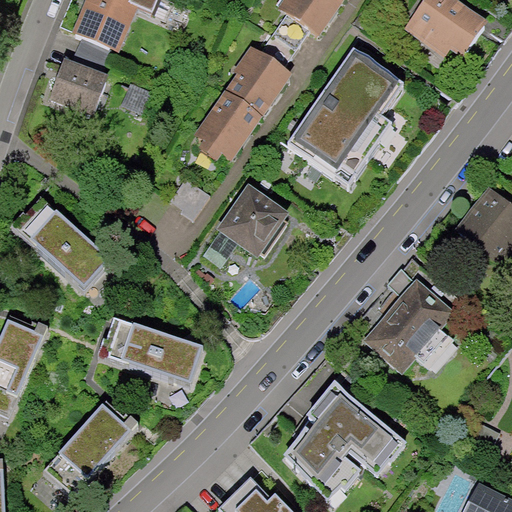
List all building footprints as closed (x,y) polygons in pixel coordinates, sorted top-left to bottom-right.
[(158,0),(87,0),(71,40),(116,59),(134,13),(151,20),(158,0)] [(250,51),(187,141),(231,172),(294,81),(284,74),(308,41),(320,50),(354,0),(286,0),(278,12),(288,19),(260,58),(250,51)] [(423,0),(403,28),(444,59),(450,51),(463,61),(489,26),(453,0),(423,0)] [(107,60),(82,51),(75,70),(64,66),(49,108),(92,123),(106,84),(99,82),(107,60)] [(402,91),(353,58),(288,150),(351,193),(393,134),(382,126),(402,91)] [(165,102),(131,89),(122,111),(156,125),(165,102)] [(208,198),(186,184),(172,207),(183,213),(180,218),(191,225),(208,198)] [(247,195),(219,235),(220,239),(207,258),(224,271),(239,250),(260,264),(289,224),(247,195)] [(511,244),(511,215),(488,195),(454,235),(492,268),(511,244)] [(39,203),(10,234),(82,303),(112,272),(39,203)] [(415,286),(361,346),(401,382),(416,365),(430,378),(455,350),(437,334),(451,318),(415,286)] [(204,354),(112,325),(100,363),(191,392),(204,354)] [(44,348),(6,331),(0,344),(0,439),(3,441),(44,348)] [(409,454),(331,390),(283,459),(327,511),(333,511),(364,478),(379,489),(409,454)] [(133,436),(103,409),(38,480),(68,507),(133,436)] [(259,466),(222,499),(234,511),(285,511),(268,493),(276,485),(259,466)] [(511,511),(511,503),(480,488),(467,511),(511,511)]
